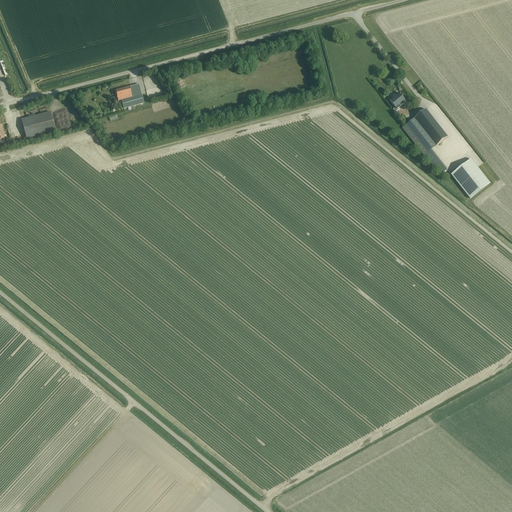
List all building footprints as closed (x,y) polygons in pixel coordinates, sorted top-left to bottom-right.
[(139,85),(131,87),(115,91),(118,101),(121,100),(124,109),(131,107),(144,103),(139,85)] [(390,101),(395,108),(393,110),(395,113),(399,110),(398,109),(406,102),(399,93),(390,101)] [(405,127),(402,129),(424,156),(432,150),(448,138),(426,110),(406,125),(405,127)] [(21,120),(25,135),(26,139),(34,137),(35,141),(44,139),(43,135),(55,132),(50,112),(21,120)] [(447,170),(432,150),(424,156),(433,167),(433,168),(434,167),(441,175),(447,170)] [(451,175),(469,198),(470,199),(490,184),(471,160),(451,175)]
